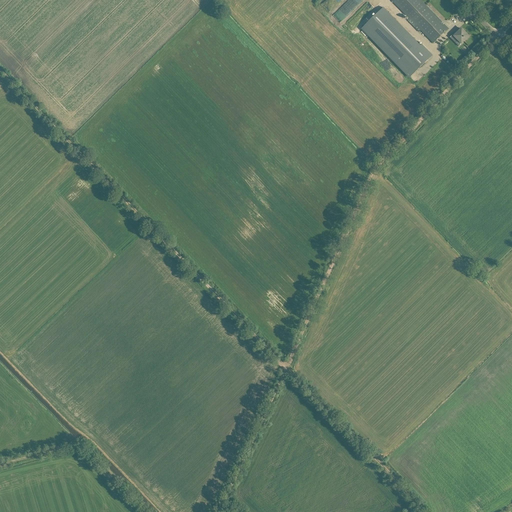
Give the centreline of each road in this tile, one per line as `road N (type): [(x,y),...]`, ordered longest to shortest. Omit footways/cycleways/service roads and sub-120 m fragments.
road 1 (track): [(286,367),(0,70)]
road 2 (track): [(497,35),(374,171),(286,367)]
road 3 (track): [(286,367),(421,511)]
road 4 (track): [(0,465),(74,445),(142,511)]
road 5 (track): [(286,367),(217,511)]
